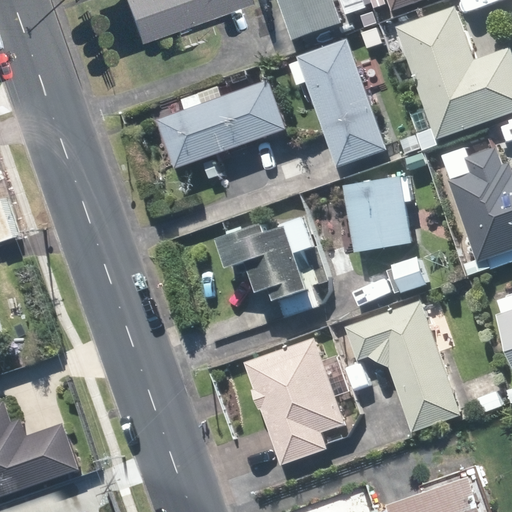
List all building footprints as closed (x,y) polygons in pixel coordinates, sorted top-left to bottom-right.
[(125,0),(141,42),(252,3),(250,0),(125,0)] [(289,0),(304,40),(350,23),(341,0),(289,0)] [(348,0),(354,14),(373,8),(370,0),(348,0)] [(390,0),(376,0),(380,9),(392,4),(390,0)] [(396,0),(401,11),(430,0),(396,0)] [(404,28),(444,140),(511,116),(511,50),(481,61),(463,8),(404,28)] [(385,24),(369,29),(373,43),(389,38),(385,24)] [(357,41),(309,57),(347,166),(395,150),(357,41)] [(278,82),(168,120),(185,168),(295,129),(278,82)] [(444,144),(438,130),(423,134),(429,150),(444,144)] [(225,176),(219,160),(209,163),(215,179),(225,176)] [(427,161),(412,167),(416,176),(431,171),(427,161)] [(511,164),(503,182),(511,186),(511,164)] [(417,177),(353,187),(364,253),(422,242),(416,202),(421,202),(417,177)] [(307,253),(325,247),(316,217),(294,224),(295,228),(278,233),(276,227),(231,241),(239,268),(261,262),(270,293),(284,289),(288,301),(320,290),(307,253)] [(426,258),(401,267),(410,291),(435,281),(426,258)] [(0,290),(0,291),(12,324),(29,317),(17,284),(0,290)] [(428,302),(353,327),(365,360),(376,356),(398,367),(421,433),(468,416),(428,302)] [(322,338),(254,363),(263,390),(260,391),(268,411),(271,409),(290,465),(336,449),(329,432),(353,425),(322,338)] [(502,392),(483,399),(488,412),(507,405),(502,392)] [(0,499),(86,469),(71,424),(34,437),(28,419),(18,423),(11,402),(0,405),(0,499)] [(492,511),(479,477),(398,505),(399,508),(385,511),(383,511),(380,511),(492,511)] [(61,511),(56,498),(14,511),(61,511)]
